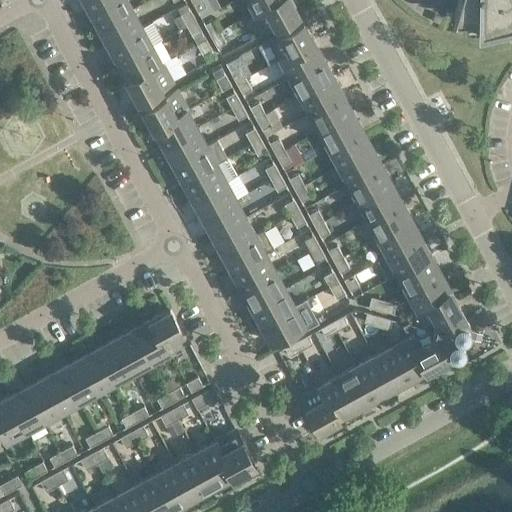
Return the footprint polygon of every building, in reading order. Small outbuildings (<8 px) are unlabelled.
[(105,0),(84,0),(89,9),(105,0)] [(132,9),(127,0),(105,0),(89,9),(97,22),(98,21),(100,26),(132,9)] [(207,6),(203,0),(191,0),(198,11),(207,6)] [(249,0),(255,11),(275,0),(249,0)] [(295,6),(291,0),(275,0),(255,11),(265,30),(297,12),(294,7),(295,6)] [(511,0),(457,0),(454,14),(480,14),(480,22),(506,16),(508,23),(511,21),(511,0)] [(142,26),(132,9),(100,26),(103,31),(102,32),(109,44),(142,26)] [(181,14),(187,25),(196,20),(190,9),(181,14)] [(205,24),(211,35),(220,30),(214,19),(205,24)] [(202,32),(196,20),(187,25),(193,37),(202,32)] [(270,39),(280,57),(313,39),(306,26),(305,27),(302,21),(270,39)] [(152,44),(142,26),(109,44),(116,57),(117,57),(120,62),(152,44)] [(226,42),(220,30),(211,35),(217,47),(226,42)] [(206,38),(197,43),(203,55),(212,50),(206,38)] [(320,52),(313,39),(280,57),(290,75),(322,58),(319,53),(320,52)] [(161,62),(152,44),(120,62),(123,67),(122,67),(129,80),(161,62)] [(325,63),(322,58),(290,75),(300,93),(333,75),(326,62),(325,63)] [(172,81),(161,62),(129,80),(136,94),(137,93),(140,98),(172,81)] [(230,70),(236,82),(245,77),(239,65),(230,70)] [(216,78),(222,89),(231,84),(225,73),(216,78)] [(340,88),(333,75),(300,93),(310,111),(342,94),(339,89),(340,88)] [(252,88),(245,77),(236,82),(243,93),(252,88)] [(147,113),(154,127),(187,109),(177,90),(145,107),(148,113),(147,113)] [(225,96),(232,107),(241,102),(235,91),(225,96)] [(344,99),(342,94),(310,111),(320,129),(352,111),(345,98),(344,99)] [(250,106),(256,117),(265,112),(259,101),(250,106)] [(247,114),(241,102),(232,107),(238,119),(247,114)] [(197,127),(187,109),(154,127),(161,140),(162,139),(165,144),(197,127)] [(360,124),(352,111),(320,129),(329,147),(361,130),(358,125),(360,124)] [(271,124),(265,112),(256,117),(262,129),(271,124)] [(206,144),(197,127),(165,144),(168,149),(166,149),(174,162),(206,144)] [(245,132),(251,143),(260,138),(254,127),(245,132)] [(364,135),(361,130),(329,147),(339,165),(372,147),(365,134),(364,135)] [(269,142),(275,153),(285,148),(278,137),(269,142)] [(267,150),(260,138),(251,143),(257,154),(267,150)] [(217,139),(206,144),(174,162),(181,175),(182,175),(184,180),(216,162),(227,157),(217,139)] [(379,160),(372,147),(339,165),(349,183),(381,165),(378,160),(379,160)] [(291,160),(285,148),(275,153),(282,164),(291,160)] [(226,180),(216,162),(184,180),(187,185),(186,185),(193,198),(226,180)] [(265,168),(271,179),(280,174),(274,163),(265,168)] [(383,170),(381,165),(349,183),(359,201),(392,183),(385,170),(383,170)] [(289,178),(295,189),(304,184),(298,173),(289,178)] [(286,185),(280,174),(271,179),(277,190),(286,185)] [(236,198),(226,180),(193,198),(200,211),(201,210),(204,215),(236,198)] [(399,196),(392,183),(359,201),(369,218),(400,201),(398,196),(399,196)] [(310,195),(304,184),(295,189),(301,200),(310,195)] [(246,216),(236,198),(204,215),(207,220),(206,221),(213,234),(246,216)] [(284,203),(290,215),(299,210),(293,198),(284,203)] [(403,206),(400,201),(369,218),(378,236),(411,218),(404,205),(403,206)] [(308,213),(315,225),(324,220),(317,208),(308,213)] [(306,221),(299,210),(290,215),(297,226),(306,221)] [(255,234),(246,216),(213,234),(220,247),(221,246),(224,251),(255,234)] [(418,231),(411,218),(378,236),(388,254),(420,237),(417,232),(418,231)] [(330,231),(324,220),(315,225),(321,236),(330,231)] [(272,248),(262,230),(255,234),(224,251),(226,256),(225,257),(232,270),(265,252),(272,248)] [(304,239),(310,250),(319,246),(313,234),(304,239)] [(423,242),(420,237),(388,254),(398,272),(431,254),(424,241),(423,242)] [(328,249),(334,261),(343,256),(337,244),(328,249)] [(325,257),(319,246),(310,250),(316,262),(325,257)] [(275,270),(265,252),(232,270),(239,283),(241,282),(243,287),(275,270)] [(308,252),(297,258),(303,269),(314,263),(308,252)] [(438,267),(431,254),(398,272),(408,290),(439,273),(437,268),(438,267)] [(349,267),(343,256),(334,261),(340,272),(349,267)] [(285,288),(275,270),(243,287),(246,292),(245,293),(252,306),(285,288)] [(323,275),(330,286),(339,281),(332,270),(323,275)] [(359,285),(353,273),(344,278),(350,290),(359,285)] [(442,278),(439,273),(408,290),(417,307),(405,314),(406,314),(450,290),(443,277),(442,278)] [(345,293),(339,281),(330,286),(336,298),(345,293)] [(294,305),(285,288),(252,306),(259,318),(260,318),(263,323),(294,305)] [(430,326),(436,328),(461,335),(461,334),(463,334),(465,333),(466,333),(467,332),(468,330),(469,329),(469,328),(469,326),(469,325),(469,324),(469,323),(450,290),(406,314),(409,320),(430,326)] [(368,305),(381,309),(384,299),(371,295),(368,305)] [(319,321),(307,299),(294,305),(263,323),(266,328),(264,328),(272,342),(303,325),(305,329),(319,321)] [(396,303),(384,299),(381,309),(393,313),(396,303)] [(187,341),(170,309),(165,312),(164,311),(151,318),(169,351),(187,341)] [(364,321),(376,325),(379,315),(367,311),(364,321)] [(343,315),(332,321),(337,330),(348,324),(343,315)] [(392,318),(379,315),(376,325),(389,328),(392,318)] [(169,351),(151,318),(138,325),(139,326),(134,329),(151,360),(169,351)] [(461,335),(436,328),(430,326),(409,320),(403,323),(427,368),(461,350),(462,349),(463,348),(464,347),(464,346),(464,345),(464,343),(464,342),(464,341),(464,340),(463,339),(462,338),(460,337),(461,335)] [(337,330),(332,321),(320,327),(325,336),(337,330)] [(427,368),(403,323),(402,324),(409,336),(392,345),(409,377),(414,374),(415,375),(427,368)] [(151,360),(134,329),(129,332),(128,330),(115,337),(133,370),(151,360)] [(307,334),(296,340),(301,349),(312,343),(307,334)] [(133,370),(115,337),(102,345),(103,346),(98,348),(115,380),(133,370)] [(301,349),(296,340),(285,347),(290,356),(301,349)] [(409,377),(392,345),(374,355),(392,388),(405,381),(404,380),(409,377)] [(115,380),(98,348),(93,351),(92,350),(79,357),(97,390),(115,380)] [(392,388),(374,355),(356,365),(373,396),(378,394),(379,395),(392,388)] [(97,390),(79,357),(66,364),(67,365),(62,368),(79,400),(97,390)] [(373,396),(356,365),(338,375),(356,407),(369,400),(368,399),(373,396)] [(79,400),(62,368),(57,371),(57,370),(44,377),(62,409),(79,400)] [(197,375),(186,382),(191,391),(202,385),(197,375)] [(356,407),(338,375),(320,384),(337,416),(342,413),(343,414),(356,407)] [(62,409),(44,377),(31,384),(31,385),(26,388),(44,419),(62,409)] [(337,416),(320,384),(301,395),(320,427),(333,420),(332,419),(337,416)] [(179,385),(168,392),(173,401),(184,394),(179,385)] [(44,419),(26,388),(21,390),(21,389),(8,396),(26,429),(44,419)] [(209,402),(203,391),(192,397),(198,408),(209,402)] [(173,401),(168,392),(157,398),(162,407),(173,401)] [(26,429),(8,396),(0,400),(0,428),(6,440),(26,429)] [(183,402),(172,408),(178,419),(189,413),(183,402)] [(144,405),(132,411),(137,420),(149,414),(144,405)] [(178,419),(172,408),(160,415),(166,425),(178,419)] [(137,420),(132,411),(121,417),(126,426),(137,420)] [(143,424),(132,430),(138,441),(149,435),(143,424)] [(108,425),(96,431),(101,440),(113,434),(108,425)] [(254,463),(235,429),(215,440),(234,474),(235,474),(238,475),(247,470),(248,466),(254,463)] [(138,441),(132,430),(120,436),(126,447),(138,441)] [(101,440),(96,431),(85,437),(90,446),(101,440)] [(234,474),(215,440),(195,451),(214,485),(219,482),(223,483),(232,478),(233,475),(234,474)] [(72,444),(61,450),(66,459),(77,453),(72,444)] [(103,446),(92,452),(97,463),(109,457),(103,446)] [(66,459),(61,450),(49,457),(54,466),(66,459)] [(214,485),(195,451),(175,462),(194,496),(195,495),(198,496),(207,491),(208,488),(214,485)] [(97,463),(92,452),(80,458),(86,469),(97,463)] [(42,461),(33,466),(38,475),(47,470),(42,461)] [(194,496),(175,462),(155,473),(174,507),(179,504),(183,505),(192,500),(193,497),(194,496)] [(38,475),(33,466),(23,471),(28,480),(38,475)] [(63,468),(52,474),(57,485),(69,478),(63,468)] [(174,507),(155,473),(135,484),(150,511),(167,511),(168,510),(174,507)] [(17,474),(8,479),(12,488),(22,483),(17,474)] [(57,485),(52,474),(40,480),(46,491),(57,485)] [(12,488),(8,479),(0,483),(0,488),(3,494),(12,488)] [(150,511),(135,484),(115,495),(124,511),(150,511)] [(124,511),(115,495),(95,506),(98,511),(124,511)] [(9,497),(0,502),(0,507),(2,511),(7,511),(15,508),(9,497)]
